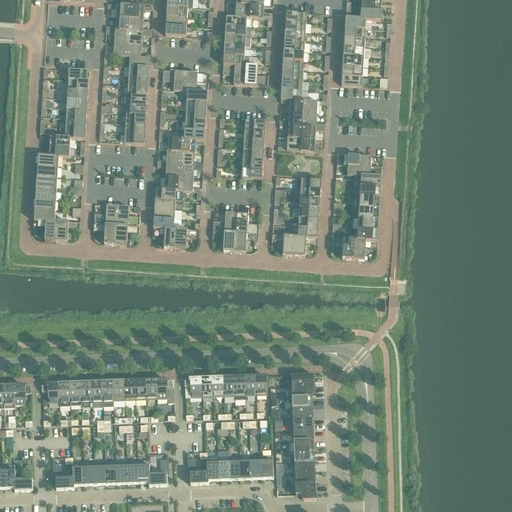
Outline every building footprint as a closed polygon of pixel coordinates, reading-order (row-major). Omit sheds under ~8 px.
[(188,10),(188,1),(180,0),(167,0),(167,9),(188,10)] [(264,8),(264,0),(250,0),(250,7),(264,8)] [(381,13),(382,4),(382,3),(372,3),(372,2),(357,1),(357,12),(381,13)] [(130,21),(131,8),(108,6),(107,10),(116,11),(116,20),(130,21)] [(249,20),(250,7),(236,6),(236,15),(227,15),(226,19),(247,20),(249,20)] [(263,17),(264,8),(250,7),(249,20),(268,21),(267,28),(272,29),(272,18),(263,17)] [(144,22),(144,12),(153,13),(153,9),(131,8),(130,21),(144,22)] [(187,20),(188,10),(167,9),(167,18),(187,20)] [(381,23),(381,13),(357,12),(356,20),(356,21),(361,21),(360,21),(366,22),(381,23)] [(306,26),(307,16),(286,14),(286,24),(306,26)] [(186,29),(187,20),(167,18),(166,28),(186,29)] [(246,29),(247,20),(226,19),(226,28),(246,30),(246,29)] [(129,33),(130,21),(116,20),(115,29),(106,28),(106,32),(129,33)] [(365,31),(366,22),(360,21),(361,21),(356,21),(356,20),(346,20),(345,30),(365,31)] [(143,31),(144,22),(130,21),(129,33),(152,35),(152,31),(143,31)] [(305,35),(306,26),(286,24),(285,34),(305,35)] [(186,39),(186,29),(166,28),(165,38),(186,39)] [(246,29),(246,30),(226,28),(225,38),(251,39),(251,29),(246,29)] [(365,41),(365,31),(345,30),(344,40),(365,41)] [(128,46),(129,33),(106,32),(106,36),(115,36),(114,45),(128,46)] [(142,47),(143,38),(152,39),(152,35),(129,33),(128,46),(142,47)] [(305,45),(305,35),(285,34),(284,44),(305,45)] [(250,49),(251,39),(225,38),(225,47),(250,49)] [(364,50),(365,41),(344,40),(344,49),(364,50)] [(304,54),(305,45),(284,44),(284,53),(304,54)] [(127,59),(128,46),(114,45),(114,55),(105,54),(104,58),(109,58),(127,59)] [(141,56),(142,47),(128,46),(127,59),(130,60),(130,59),(150,61),(150,57),(141,56)] [(249,59),(250,49),(225,47),(224,57),(249,59)] [(364,60),(364,50),(344,49),(343,59),(364,60)] [(304,64),(304,54),(284,53),(283,63),(304,64)] [(249,68),(249,59),(224,57),(223,67),(244,68),(244,67),(246,68),(249,68)] [(150,70),(150,61),(130,59),(130,60),(129,69),(150,70)] [(343,68),(363,70),(364,60),(343,59),(343,68)] [(303,74),(304,64),(283,63),(283,72),(303,74)] [(245,88),(246,68),(244,67),(244,68),(223,67),(223,77),(234,77),(234,87),(245,88)] [(268,89),(268,79),(257,78),(257,68),(249,68),(246,68),(245,88),(268,89)] [(362,79),(363,70),(343,68),(342,78),(362,79)] [(149,80),(150,70),(129,69),(129,79),(149,80)] [(302,83),(303,74),(283,72),(282,82),(302,83)] [(89,84),(90,74),(69,73),(69,83),(89,84)] [(185,94),(186,74),(163,73),(163,83),(174,84),(174,93),(185,94)] [(208,95),(208,85),(197,84),(197,75),(186,74),(185,94),(187,94),(208,95)] [(362,89),(362,79),(342,78),(341,88),(362,89)] [(148,89),(149,80),(129,79),(128,88),(148,89)] [(387,91),(388,81),(380,80),(379,90),(387,91)] [(302,93),(302,83),(282,82),(281,91),(302,93)] [(88,93),(89,84),(69,83),(68,92),(88,93)] [(148,99),(148,89),(128,88),(127,98),(148,99)] [(301,102),(302,93),(281,91),(281,101),(301,102)] [(88,103),(88,93),(68,92),(67,102),(88,103)] [(207,105),(208,95),(187,94),(187,103),(207,105)] [(147,109),(148,99),(127,98),(127,107),(147,109)] [(303,115),(304,102),(301,102),(281,101),(281,105),(290,105),(289,115),(303,115)] [(87,113),(88,103),(67,102),(67,111),(87,113)] [(317,116),(317,107),(326,108),(327,104),(322,103),(304,102),(303,115),(317,116)] [(207,114),(207,105),(187,103),(186,113),(207,114)] [(147,118),(147,109),(127,107),(126,117),(147,118)] [(87,122),(87,113),(67,111),(66,121),(87,122)] [(206,124),(207,114),(186,113),(185,123),(206,124)] [(302,128),(303,115),(289,115),(288,124),(279,123),(279,127),(302,128)] [(316,125),(317,116),(303,115),(302,128),(325,130),(325,126),(316,125)] [(146,128),(147,118),(126,117),(126,126),(146,128)] [(86,132),(87,122),(66,121),(66,130),(86,132)] [(265,134),(266,124),(245,122),(245,132),(265,134)] [(205,133),(206,124),(185,123),(185,132),(205,133)] [(145,137),(146,128),(126,126),(125,136),(145,137)] [(301,141),(302,128),(279,127),(279,130),(288,131),(287,140),(301,141)] [(315,142),(316,133),(325,133),(325,130),(302,128),(301,141),(315,142)] [(85,142),(86,132),(66,130),(65,139),(65,140),(70,140),(70,141),(85,142)] [(205,143),(205,133),(185,132),(184,141),(184,142),(205,143)] [(264,143),(265,134),(245,132),(244,142),(264,143)] [(145,147),(145,137),(125,136),(124,146),(145,147)] [(70,150),(70,141),(85,142),(70,141),(70,140),(65,140),(65,139),(45,138),(45,148),(70,150)] [(181,155),(182,141),(163,140),(159,140),(159,144),(168,145),(167,154),(181,155)] [(300,154),(301,141),(287,140),(287,149),(278,149),(278,153),(300,154)] [(204,147),(205,143),(184,142),(184,141),(182,141),(181,155),(195,155),(195,146),(204,147)] [(315,151),(315,142),(301,141),(300,154),(323,156),(324,152),(315,151)] [(264,153),(264,143),(244,142),(243,152),(264,153)] [(69,160),(70,150),(45,148),(50,149),(49,158),(59,159),(69,160)] [(263,163),(264,153),(243,152),(243,161),(263,163)] [(180,167),(181,155),(167,154),(167,163),(158,162),(157,166),(180,167)] [(194,165),(195,155),(181,155),(180,167),(203,169),(203,165),(194,165)] [(58,170),(59,160),(69,160),(59,159),(49,158),(40,157),(38,157),(38,169),(58,170)] [(359,178),(360,158),(337,157),(336,167),(348,168),(347,177),(359,178)] [(382,179),(382,169),(371,168),(371,159),(360,158),(359,178),(361,178),(382,179)] [(263,172),(263,163),(243,161),(242,171),(263,172)] [(179,180),(180,167),(157,166),(157,170),(166,170),(166,179),(179,180)] [(193,181),(194,172),(203,172),(203,169),(180,167),(179,180),(193,181)] [(57,181),(58,170),(38,169),(37,179),(57,181)] [(262,182),(263,172),(242,171),(242,181),(262,182)] [(381,190),(382,180),(382,179),(361,178),(360,189),(381,190)] [(57,191),(57,181),(37,179),(36,190),(57,191)] [(179,193),(179,180),(166,179),(165,188),(156,188),(156,192),(176,193),(179,193)] [(193,190),(193,181),(179,180),(179,193),(197,194),(201,195),(202,191),(193,190)] [(321,192),(322,182),(301,181),(301,191),(321,192)] [(74,192),(82,193),(83,182),(74,182),(74,192)] [(380,201),(381,190),(360,189),(360,200),(380,201)] [(56,202),(57,191),(36,190),(36,201),(56,202)] [(295,200),(300,201),(320,202),(321,192),(301,191),(295,191),(295,200)] [(175,202),(176,193),(156,192),(155,201),(175,202)] [(380,212),(380,201),(360,200),(359,210),(380,212)] [(55,213),(56,202),(36,201),(35,212),(55,213)] [(175,212),(175,202),(155,201),(155,211),(175,212)] [(320,212),(320,202),(300,201),(299,210),(320,212)] [(117,228),(118,208),(107,207),(106,217),(95,216),(94,226),(117,228)] [(140,229),(140,219),(129,218),(129,209),(118,208),(117,228),(140,229)] [(319,221),(320,212),(299,210),(299,220),(319,221)] [(379,223),(380,212),(359,210),(358,221),(379,223)] [(174,222),(175,212),(155,211),(154,220),(174,222)] [(55,224),(55,223),(55,213),(35,212),(34,223),(36,223),(46,224),(46,223),(55,224)] [(236,235),(237,215),(226,215),(225,224),(213,224),(213,234),(236,235)] [(259,237),(259,226),(248,226),(248,216),(237,215),(236,235),(259,237)] [(153,231),(165,231),(174,231),(174,222),(154,220),(153,231)] [(319,231),(319,221),(299,220),(298,229),(319,231)] [(378,233),(379,223),(358,221),(358,232),(378,233)] [(56,244),(57,224),(55,223),(55,224),(46,223),(46,224),(45,243),(56,244)] [(67,244),(69,224),(57,224),(56,244),(67,244)] [(115,247),(117,228),(94,226),(94,227),(105,228),(104,247),(115,247)] [(127,248),(128,229),(140,230),(140,229),(117,228),(115,247),(127,248)] [(318,241),(319,231),(298,229),(298,239),(295,238),(295,239),(298,239),(306,240),(318,241)] [(175,251),(176,231),(174,231),(165,231),(164,250),(175,251)] [(186,252),(187,239),(188,232),(176,231),(175,251),(186,252)] [(377,245),(378,233),(358,232),(357,242),(357,243),(366,243),(366,244),(367,244),(377,245)] [(234,255),(236,235),(213,234),(224,235),(223,254),(234,255)] [(246,255),(247,237),(258,237),(259,237),(236,235),(234,255),(246,255)] [(294,258),(295,239),(295,238),(284,238),(283,258),(294,258)] [(305,259),(306,240),(298,239),(295,239),(294,258),(305,259)] [(353,262),(355,242),(332,241),(331,248),(343,249),(342,262),(353,262)] [(365,263),(366,244),(366,243),(357,243),(357,242),(355,242),(353,262),(365,263)] [(315,389),(315,378),(315,377),(291,378),(292,389),(315,389)] [(256,397),(256,379),(245,380),(245,398),(256,397)] [(268,397),(267,379),(256,379),(256,397),(268,397)] [(235,398),(234,380),(223,381),(224,399),(235,398)] [(245,398),(245,380),(234,380),(235,398),(235,402),(246,402),(245,398)] [(202,399),(202,381),(188,382),(187,382),(186,383),(186,384),(185,385),(185,386),(186,400),(202,399)] [(213,399),(212,381),(202,381),(202,399),(213,399)] [(224,399),(223,381),(212,381),(213,399),(224,399)] [(157,401),(157,383),(146,384),(146,402),(157,401)] [(168,401),(168,406),(174,405),(173,386),(173,385),(173,384),(172,383),(171,383),(170,383),(157,383),(157,401),(168,401)] [(125,402),(124,384),(113,385),(114,403),(125,402)] [(125,402),(136,402),(135,384),(124,384),(125,402)] [(146,402),(146,384),(135,384),(136,402),(146,402)] [(103,409),(102,385),(91,386),(92,410),(103,409)] [(114,403),(113,385),(102,385),(103,409),(114,409),(114,403)] [(71,404),(70,386),(59,387),(60,405),(71,404)] [(82,410),(81,386),(70,386),(71,404),(71,408),(81,408),(81,410),(82,410)] [(92,410),(91,386),(81,386),(82,410),(92,410)] [(60,405),(59,387),(46,387),(45,388),(44,388),(43,389),(43,390),(42,391),(43,395),(48,395),(48,405),(60,405)] [(15,411),(14,388),(3,389),(4,411),(15,411)] [(26,406),(26,396),(31,395),(31,392),(31,390),(30,389),(29,389),(28,388),(27,388),(14,388),(15,411),(15,407),(26,406)] [(315,399),(315,390),(315,389),(292,389),(292,400),(312,399),(315,399)] [(313,410),(312,400),(312,399),(292,400),(293,411),(313,410)] [(313,421),(313,410),(293,411),(293,422),(313,421)] [(314,432),(313,421),(293,422),(294,433),(314,432)] [(314,443),(314,432),(294,433),(294,444),(314,443)] [(314,454),(314,443),(294,444),(294,454),(314,454)] [(273,481),(273,458),(271,458),(271,452),(262,452),(263,458),(261,458),(262,481),(273,481)] [(315,464),(314,454),(294,454),(295,465),(315,464)] [(262,481),(261,458),(250,459),(251,482),(262,481)] [(241,482),(240,459),(229,460),(230,483),(241,482)] [(251,482),(250,459),(240,459),(241,482),(251,482)] [(219,483),(218,460),(207,460),(207,461),(207,475),(208,475),(208,483),(209,483),(219,483)] [(230,483),(229,460),(218,460),(219,483),(230,483)] [(208,475),(207,475),(196,475),(195,461),(188,461),(189,476),(190,476),(191,487),(209,486),(209,483),(208,483),(208,475)] [(167,488),(167,477),(168,477),(168,462),(161,462),(161,476),(150,477),(149,477),(150,486),(149,486),(149,489),(167,488)] [(128,487),(127,463),(116,464),(117,487),(128,487)] [(139,486),(138,463),(127,463),(128,487),(139,486)] [(150,477),(149,463),(148,463),(138,463),(139,486),(149,486),(150,486),(149,477),(150,477)] [(106,487),(105,464),(95,465),(95,488),(106,487)] [(117,487),(116,464),(105,464),(106,487),(117,487)] [(315,475),(315,464),(295,465),(295,476),(315,475)] [(85,488),(84,465),(73,466),(72,466),(73,480),(74,480),(74,489),(74,491),(75,491),(74,489),(85,488)] [(95,488),(95,465),(84,465),(85,488),(95,488)] [(74,480),(73,480),(62,480),(61,466),(54,466),(54,481),(56,481),(56,492),(74,491),(74,489),(74,480)] [(33,493),(33,482),(34,482),(34,467),(26,467),(27,481),(15,482),(15,491),(15,494),(33,493)] [(15,482),(15,468),(3,468),(4,491),(14,491),(15,494),(15,491),(15,482)] [(316,486),(315,475),(295,476),(296,487),(316,486)] [(316,502),(316,486),(296,487),(296,498),(303,498),(303,503),(316,502)]
